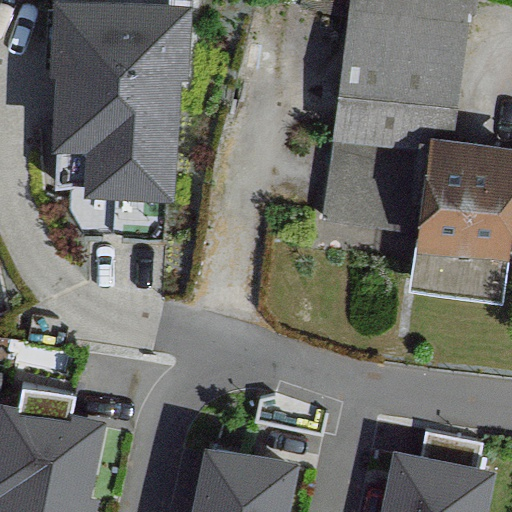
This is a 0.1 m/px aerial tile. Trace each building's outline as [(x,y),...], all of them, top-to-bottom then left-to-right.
[(195,2),(161,0),(151,0),(151,11),(67,7),(58,185),(170,191),(177,70),(191,70),(195,2)] [(350,0),(333,124),(425,136),(427,127),(449,130),(466,0),(350,0)] [(322,213),(413,225),(425,136),(333,124),(322,213)] [(413,225),(405,278),(501,291),(510,233),(502,232),(511,163),(511,138),(449,130),(427,127),(425,136),(413,225)] [(12,409),(0,464),(0,476),(7,478),(83,495),(98,427),(74,422),(80,395),(28,384),(22,411),(12,409)] [(487,445),(430,433),(423,465),(406,461),(396,511),(478,511),(486,477),(480,476),(487,445)] [(280,511),(290,468),(217,452),(204,511),(280,511)] [(83,495),(7,478),(0,508),(0,511),(88,511),(92,497),(83,495)]
